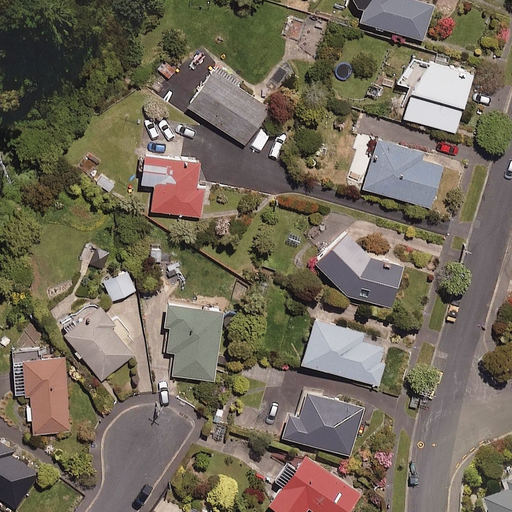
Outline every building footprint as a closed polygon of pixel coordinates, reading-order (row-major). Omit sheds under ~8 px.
[(356,0),(362,5),(359,17),(422,37),(433,2),(428,0),(356,0)] [(427,56),(411,50),(394,78),(407,82),(398,115),(455,131),(473,65),(428,53),(427,56)] [(268,104),(210,67),(187,103),(244,141),(268,104)] [(421,148),(377,133),(361,182),(428,204),(442,162),(419,155),(421,148)] [(198,157),(143,149),(138,179),(154,181),(150,207),(199,214),(203,184),(195,183),(198,157)] [(371,252),(345,225),(316,258),(344,290),(390,304),(403,262),(371,252)] [(135,287),(129,272),(106,282),(113,297),(135,287)] [(94,302),(89,295),(81,301),(73,290),(48,310),(100,377),(132,352),(108,322),(113,318),(98,299),(94,302)] [(219,303),(167,299),(163,352),(174,353),(172,372),(215,375),(219,303)] [(382,350),(387,351),(389,345),(360,336),(362,328),(314,314),(300,359),(378,382),(385,358),(380,356),(382,350)] [(69,430),(65,354),(56,354),(56,347),(11,348),(13,391),(28,391),(31,431),(69,430)] [(363,405),(306,388),(298,412),(288,409),(282,432),(349,452),(363,405)] [(0,442),(0,495),(14,505),(39,470),(0,442)] [(294,462),(287,457),(273,476),(280,481),(267,499),(284,511),(301,511),(307,504),(318,511),(344,511),(361,490),(303,448),(294,462)] [(490,511),(511,511),(511,483),(508,485),(511,492),(487,501),(490,511)] [(212,511),(191,503),(186,511),(212,511)]
